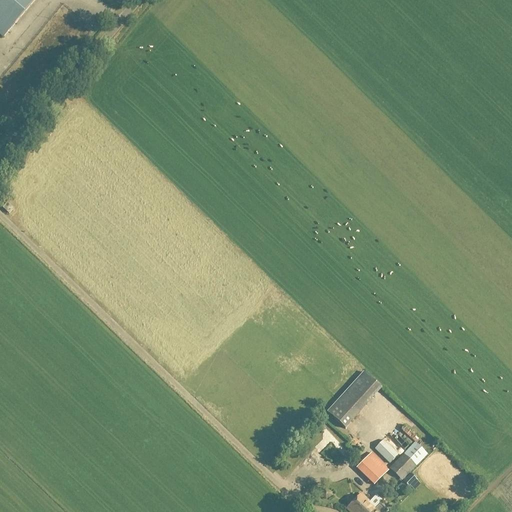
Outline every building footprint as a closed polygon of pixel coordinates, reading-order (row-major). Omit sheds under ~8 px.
[(0,0),(0,35),(3,38),(35,0),(0,0)] [(2,209),(8,215),(12,210),(6,204),(2,209)] [(351,422),(333,406),(326,414),(344,430),(351,422)] [(374,450),(388,465),(398,455),(383,441),(374,450)] [(414,444),(388,470),(401,482),(426,456),(414,444)] [(355,469),(373,486),(387,472),(381,467),(383,464),(371,453),(355,469)] [(408,489),(410,488),(416,482),(416,481),(410,475),(402,483),(408,489)] [(328,500),(334,494),(328,489),(323,495),(328,500)] [(349,511),(369,511),(374,508),(360,495),(346,509),(349,511)]
